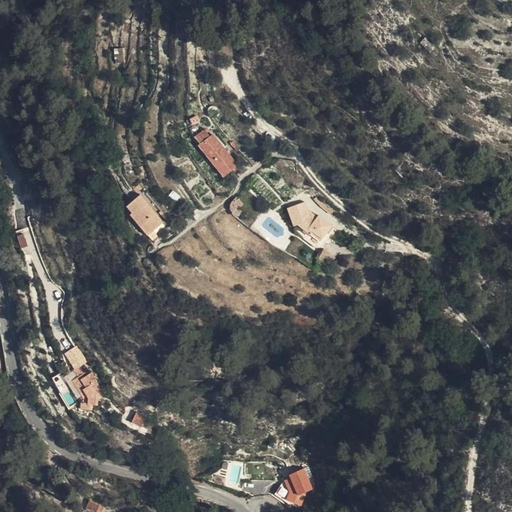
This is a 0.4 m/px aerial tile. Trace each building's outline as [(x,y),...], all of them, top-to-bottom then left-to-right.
[(114,48),(114,62),(125,62),(125,48),(114,48)] [(228,163),(242,152),(220,120),(217,122),(213,116),(204,122),(208,128),(205,131),(228,163)] [(412,163),(407,154),(402,157),(406,166),(412,163)] [(167,215),(143,184),(126,197),(131,205),(130,206),(148,230),(167,215)] [(244,190),(239,185),(237,187),(236,189),(234,191),(234,193),(234,195),(234,197),(235,199),(235,200),(240,203),(243,199),(240,196),(244,190)] [(309,190),(291,197),(298,214),(304,213),(304,217),(302,219),(325,235),(333,224),(330,222),(336,214),(323,202),(319,207),(314,203),(309,190)] [(325,235),(302,219),(300,221),(318,234),(325,235)] [(20,247),(27,246),(24,234),(18,235),(20,247)] [(83,400),(94,404),(96,399),(98,400),(101,393),(105,394),(107,386),(101,375),(102,373),(96,363),(92,366),(85,355),(78,360),(82,367),(76,370),(88,391),(85,394),(84,396),(83,400)] [(134,415),(148,420),(152,408),(142,405),(141,408),(137,406),(134,415)] [(304,499),(302,494),(313,490),(305,468),(275,480),(285,506),(304,499)] [(109,498),(111,492),(97,485),(94,494),(104,498),(105,496),(109,498)] [(85,508),(93,511),(102,511),(104,507),(89,500),(85,508)]
